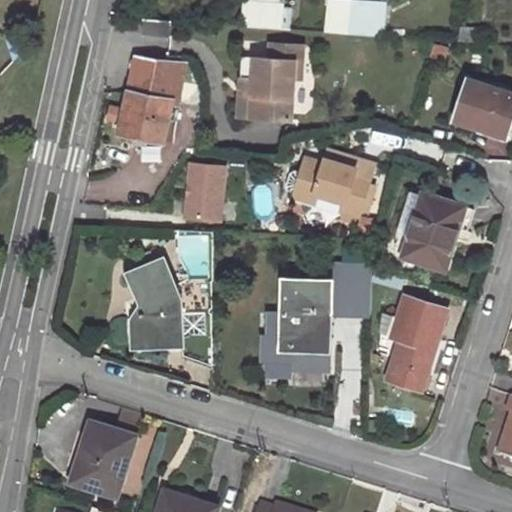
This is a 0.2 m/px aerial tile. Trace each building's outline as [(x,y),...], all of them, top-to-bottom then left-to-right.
[(241,23),(291,27),(292,21),(282,19),(284,4),(243,0),(241,23)] [(348,31),(351,0),(330,0),(327,30),(348,31)] [(384,2),(352,0),(351,0),(348,31),(381,34),(384,2)] [(144,32),(169,35),(170,18),(145,16),(144,32)] [(458,40),(472,41),(474,28),(459,27),(458,40)] [(271,45),(271,55),(303,58),(303,48),(271,45)] [(251,115),(255,54),(243,54),(239,114),(251,115)] [(271,55),(255,54),(251,115),(292,118),(295,76),(302,77),(303,58),(271,55)] [(137,57),(119,132),(134,135),(133,141),(146,144),(148,137),(163,140),(172,102),(176,102),(186,61),(137,57)] [(456,118),(507,135),(511,119),(511,92),(469,78),(456,118)] [(309,159),(328,164),(330,159),(359,168),(357,173),(372,178),(374,173),(377,163),(314,143),(309,159)] [(300,201),(344,214),(346,209),(362,213),(372,178),(357,173),(359,168),(330,159),(328,164),(309,159),(299,195),(301,196),(300,201)] [(403,255),(445,269),(459,228),(468,231),(475,210),(412,190),(399,231),(410,235),(403,255)] [(168,196),(163,224),(188,227),(193,199),(168,196)] [(146,306),(145,309),(142,310),(139,314),(140,337),(182,336),(182,312),(209,311),(208,277),(190,278),(185,279),(176,286),(166,258),(129,273),(142,306),(146,306)] [(373,315),(374,262),(347,262),(345,314),(373,315)] [(292,314),(290,339),(295,345),(294,367),(328,369),(332,281),(286,278),(283,313),(292,314)] [(422,387),(447,309),(405,295),(399,316),(383,310),(381,330),(401,337),(388,376),(422,387)] [(511,410),(511,415),(500,454),(511,457),(511,399),(509,409),(511,410)] [(135,435),(142,413),(122,407),(115,429),(135,435)] [(92,421),(73,481),(117,495),(135,435),(115,429),(92,421)] [(216,511),(218,505),(165,488),(157,511),(216,511)]
